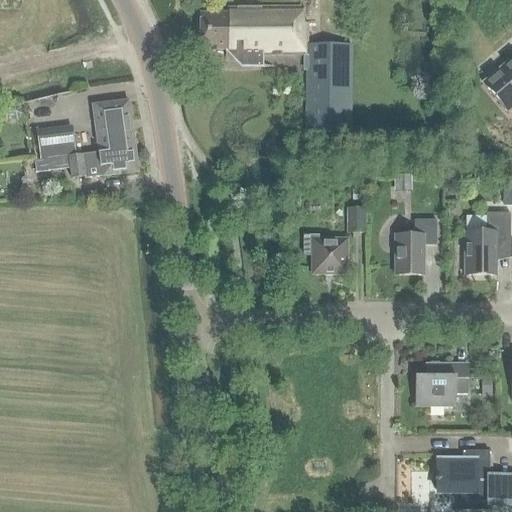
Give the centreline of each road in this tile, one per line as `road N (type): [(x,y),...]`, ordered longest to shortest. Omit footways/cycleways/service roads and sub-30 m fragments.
road 1 (tertiary): [(191,328),(160,109),(142,39),(122,0)]
road 2 (residential): [(383,311),(191,328)]
road 3 (residential): [(383,311),(385,496)]
road 4 (tertiary): [(212,511),(191,328)]
road 5 (residential): [(511,312),(383,311)]
